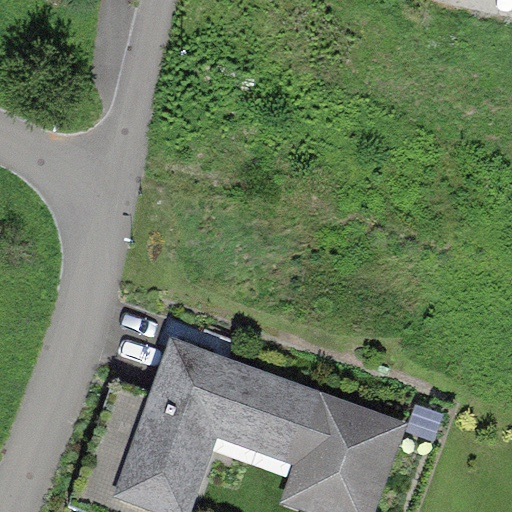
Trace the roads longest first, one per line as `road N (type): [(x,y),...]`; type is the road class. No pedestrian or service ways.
road 1 (residential): [(3,511),(79,327),(108,183)]
road 2 (residential): [(108,183),(156,0)]
